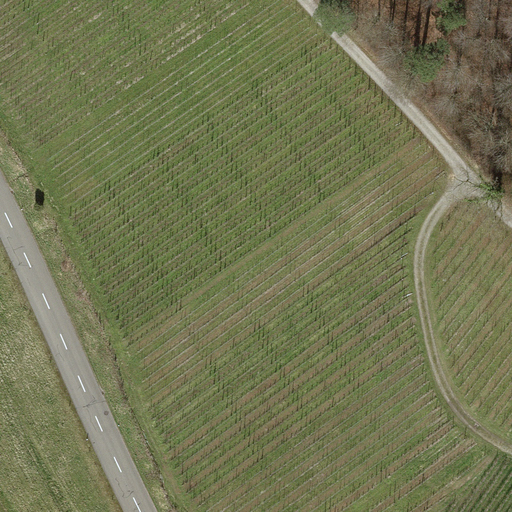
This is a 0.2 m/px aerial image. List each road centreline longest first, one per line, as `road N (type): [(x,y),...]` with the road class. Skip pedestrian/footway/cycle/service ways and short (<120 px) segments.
road 1 (secondary): [(152,511),(0,190)]
road 2 (track): [(511,451),(455,409),(424,292),(424,235),(446,197),(471,177)]
road 3 (track): [(312,0),(511,217)]
